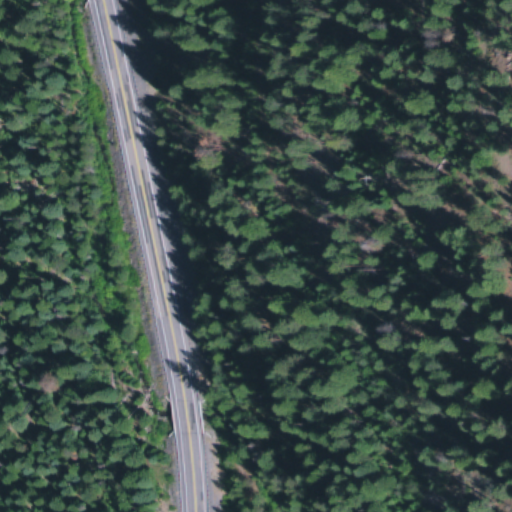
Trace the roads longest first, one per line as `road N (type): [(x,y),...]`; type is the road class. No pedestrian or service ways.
road 1 (track): [(427,511),(265,103),(242,0)]
road 2 (primary): [(123,0),(183,284),(202,511)]
road 3 (track): [(436,0),(511,232)]
